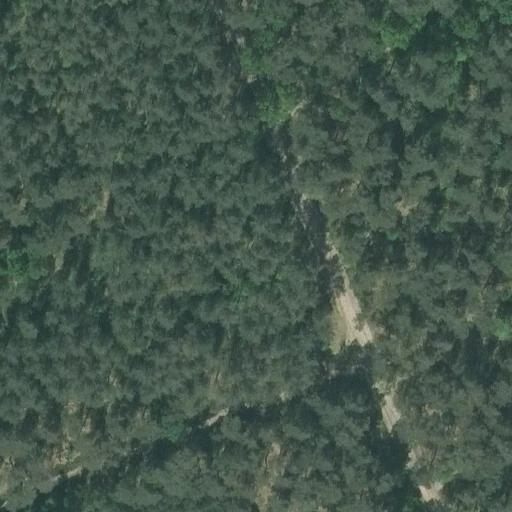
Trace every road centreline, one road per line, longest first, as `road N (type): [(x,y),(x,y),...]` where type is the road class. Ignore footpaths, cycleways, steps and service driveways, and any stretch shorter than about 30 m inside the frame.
road 1 (track): [(0,506),(253,393),(364,353)]
road 2 (track): [(221,0),(364,353)]
road 3 (track): [(433,511),(364,353)]
